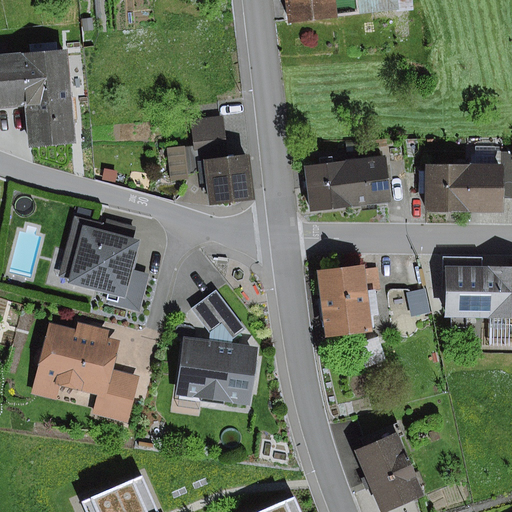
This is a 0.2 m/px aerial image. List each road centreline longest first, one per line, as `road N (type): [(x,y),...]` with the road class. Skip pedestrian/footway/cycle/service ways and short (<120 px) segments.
road 1 (residential): [(0,165),(230,233),(284,236)]
road 2 (residential): [(284,236),(321,455),(345,511)]
road 3 (residential): [(258,0),(284,236)]
road 4 (residential): [(511,239),(284,236)]
